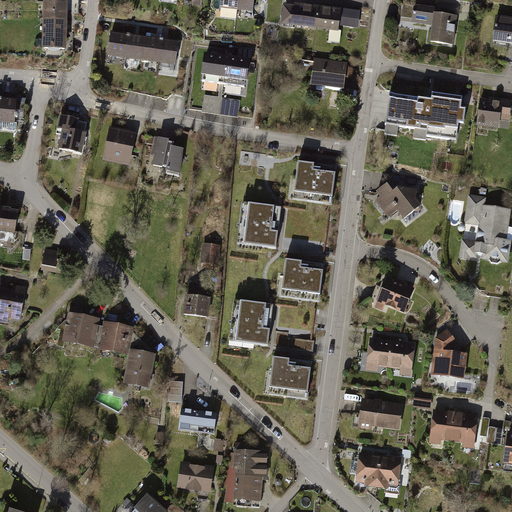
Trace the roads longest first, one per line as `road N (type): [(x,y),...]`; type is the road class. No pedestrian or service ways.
road 1 (residential): [(313,471),(24,184)]
road 2 (residential): [(361,147),(231,130),(78,96)]
road 3 (residential): [(313,471),(348,248)]
road 4 (residential): [(348,248),(413,263),(482,331)]
road 5 (residential): [(372,64),(509,83)]
